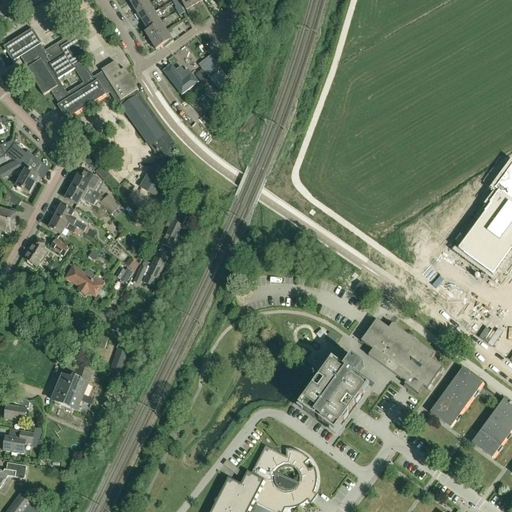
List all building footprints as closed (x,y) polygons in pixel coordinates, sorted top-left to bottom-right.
[(146,0),(137,0),(131,4),(137,13),(150,5),(146,0)] [(180,0),(186,10),(195,5),(192,0),(180,0)] [(150,5),(137,13),(142,22),(155,13),(150,5)] [(155,13),(142,22),(148,31),(161,22),(155,13)] [(161,22),(148,31),(145,33),(150,41),(166,31),(161,22)] [(121,71),(116,63),(102,71),(103,73),(94,78),(82,60),(87,57),(76,39),(71,42),(68,38),(46,51),(33,30),(4,48),(13,63),(21,58),(28,69),(27,69),(44,96),(51,92),(59,105),(58,106),(67,121),(107,96),(104,92),(108,90),(119,107),(121,106),(149,146),(153,143),(157,150),(158,167),(154,174),(151,172),(141,187),(156,196),(165,181),(162,179),(170,166),(170,161),(172,161),(171,155),(170,155),(169,150),(176,145),(137,92),(138,90),(125,69),(121,71)] [(166,31),(150,41),(156,51),(163,46),(165,48),(174,43),(172,40),(166,31)] [(200,81),(196,75),(180,55),(162,69),(182,95),(200,81)] [(206,73),(203,70),(196,75),(200,81),(205,86),(207,84),(212,90),(212,91),(215,95),(227,85),(224,81),(223,82),(212,68),(206,73)] [(26,154),(15,144),(10,142),(1,146),(0,146),(0,159),(6,158),(5,157),(7,156),(25,170),(35,158),(28,152),(26,154)] [(29,194),(39,177),(36,176),(43,164),(35,158),(25,170),(16,187),(29,194)] [(99,169),(88,158),(85,162),(115,191),(118,189),(107,178),(110,175),(101,167),(99,169)] [(10,174),(6,167),(0,170),(0,176),(1,178),(10,174)] [(487,209),(456,250),(491,275),(511,248),(511,172),(506,169),(487,192),(492,195),(484,206),(487,209)] [(93,192),(100,180),(85,172),(82,178),(78,176),(72,188),(97,202),(100,196),(93,192)] [(22,202),(13,195),(2,184),(0,185),(0,189),(8,199),(7,201),(18,208),(22,202)] [(97,202),(72,188),(65,199),(78,206),(82,199),(87,201),(86,203),(94,207),(95,206),(98,208),(99,206),(97,205),(98,203),(97,202)] [(121,207),(109,196),(100,204),(112,216),(121,207)] [(84,233),(87,227),(71,218),(74,212),(62,206),(56,217),(84,233)] [(170,229),(162,245),(172,249),(173,247),(174,245),(176,241),(179,234),(183,227),(187,218),(169,209),(165,218),(169,220),(166,227),(170,229)] [(14,235),(20,213),(11,210),(10,213),(0,210),(0,231),(5,233),(6,235),(9,236),(11,235),(14,235)] [(85,233),(84,233),(56,217),(49,229),(62,235),(65,229),(70,231),(70,232),(77,237),(79,235),(82,237),(85,233)] [(57,240),(64,245),(66,242),(60,237),(57,240)] [(25,260),(37,268),(47,253),(42,250),(45,245),(37,239),(28,253),(29,253),(25,260)] [(64,245),(57,240),(51,248),(64,258),(70,249),(64,245)] [(150,268),(148,267),(147,270),(144,276),(146,277),(143,283),(154,288),(168,258),(158,253),(152,265),(150,268)] [(125,265),(134,272),(135,272),(139,266),(131,259),(125,265)] [(141,267),(147,270),(148,267),(150,263),(145,261),(142,266),(141,266),(141,267)] [(96,299),(104,286),(103,286),(104,284),(86,272),(84,275),(74,267),(66,279),(80,288),(77,291),(86,297),(88,293),(96,299)] [(147,270),(141,267),(134,282),(140,285),(144,276),(147,270)] [(115,277),(127,284),(134,273),(127,269),(126,271),(120,268),(115,277)] [(361,283),(355,291),(370,302),(376,294),(361,283)] [(377,321),(361,342),(373,351),(368,357),(401,380),(402,379),(406,383),(405,385),(419,396),(425,388),(428,390),(443,369),(431,360),(435,355),(392,325),(389,330),(377,321)] [(315,356),(321,363),(332,353),(325,346),(315,356)] [(118,351),(110,372),(120,376),(128,354),(118,351)] [(313,371),(318,361),(312,357),(307,367),(313,371)] [(333,362),(299,408),(335,434),(368,387),(355,378),(363,368),(364,369),(365,368),(352,359),(352,360),(353,361),(346,371),(333,362)] [(502,403),(481,388),(484,384),(463,369),(430,414),(451,429),(478,392),(499,407),(472,444),(492,459),(511,432),(511,404),(505,399),(502,403)] [(77,412),(81,402),(84,396),(92,376),(78,370),(73,381),(63,377),(52,402),(77,412)] [(94,400),(84,396),(81,402),(91,406),(94,400)] [(21,406),(21,408),(7,406),(4,420),(24,424),(27,409),(29,409),(30,403),(16,397),(15,403),(21,406)] [(42,435),(34,434),(21,432),(20,439),(6,437),(3,452),(24,455),(26,440),(33,442),(33,439),(42,440),(42,435)] [(215,505),(211,511),(283,511),(285,510),(288,510),(290,510),(295,509),(298,507),(301,506),(303,505),(305,503),(307,502),(311,505),(318,495),(314,493),(317,483),(317,478),(315,471),(314,468),(309,471),(304,464),(310,460),(303,455),(299,452),(294,451),(291,450),(286,450),(286,458),(266,447),(245,488),(228,479),(215,505)] [(0,489),(8,477),(25,480),(27,467),(8,464),(6,471),(5,470),(5,471),(3,473),(0,471),(0,489)] [(45,511),(20,493),(6,511),(45,511)]
